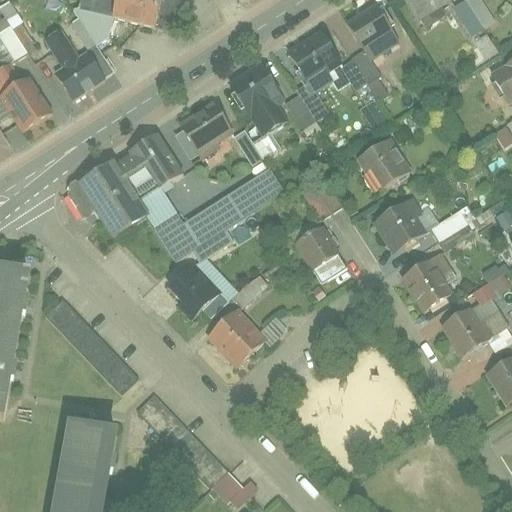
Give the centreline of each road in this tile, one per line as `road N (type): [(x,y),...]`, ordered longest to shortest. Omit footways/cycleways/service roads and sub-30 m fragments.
road 1 (residential): [(219,414),(377,285),(511,474)]
road 2 (residential): [(7,193),(219,414)]
road 3 (tertiary): [(7,193),(247,34)]
road 4 (residential): [(219,414),(317,511)]
